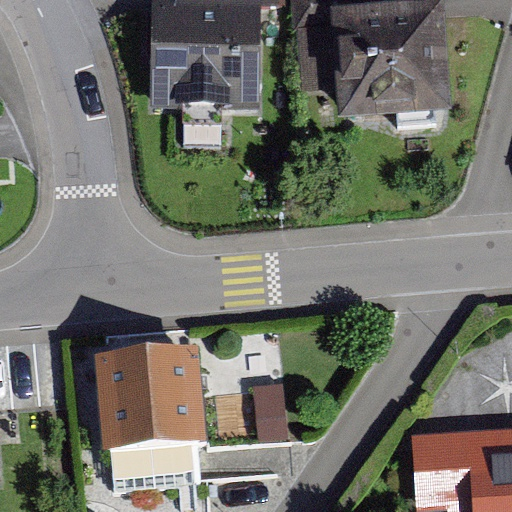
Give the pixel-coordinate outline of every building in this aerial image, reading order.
[(229,113),(264,113),(266,14),(283,15),(282,0),(189,0),(177,13),(158,12),(156,108),(184,109),(184,149),(229,150),(229,113)] [(296,0),(298,35),(307,35),(310,95),(338,93),(341,131),(401,127),(401,136),(441,133),(440,125),(450,124),(443,23),(361,28),(358,0),(296,0)] [(216,363),(117,371),(127,493),(220,485),(217,448),(231,447),(226,385),(218,386),(216,363)] [(0,460),(16,459),(9,380),(0,380),(0,460)] [(511,511),(511,442),(429,446),(431,511),(511,511)]
